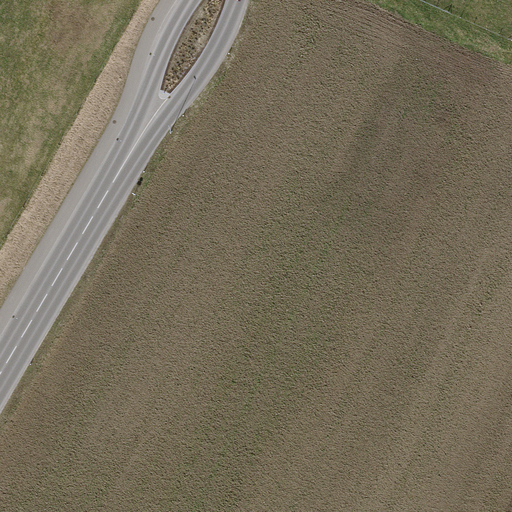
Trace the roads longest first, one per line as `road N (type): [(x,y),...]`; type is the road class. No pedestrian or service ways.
road 1 (tertiary): [(117,176),(0,375)]
road 2 (tertiary): [(117,176),(187,93),(238,0)]
road 3 (tertiary): [(190,0),(151,76),(117,176)]
